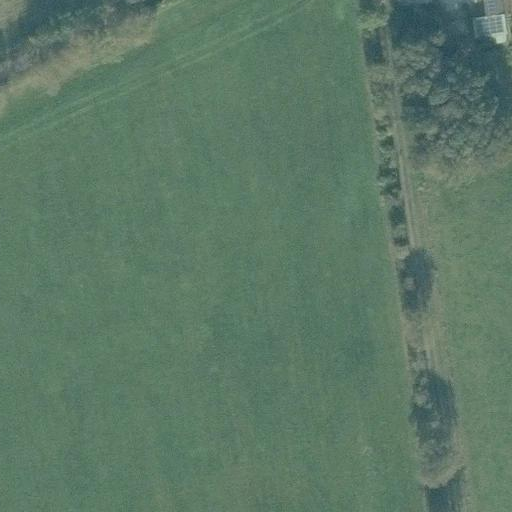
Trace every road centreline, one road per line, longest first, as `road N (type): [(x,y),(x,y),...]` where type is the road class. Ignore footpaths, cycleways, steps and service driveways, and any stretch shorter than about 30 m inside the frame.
road 1 (track): [(449,511),(377,0)]
road 2 (unclassified): [(0,74),(142,0)]
